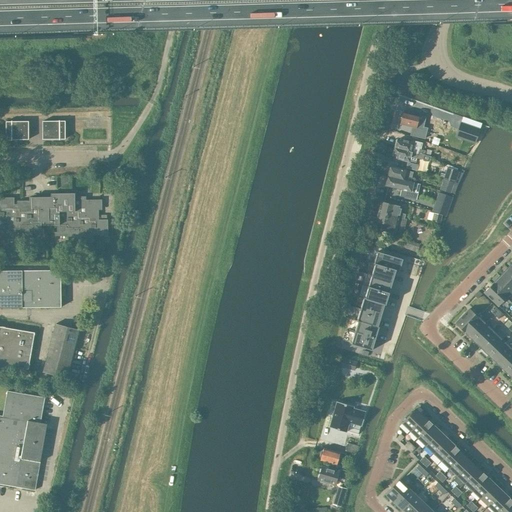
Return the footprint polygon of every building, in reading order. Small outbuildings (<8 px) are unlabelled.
[(331,0),(327,18),(330,19),(335,0),(331,0)] [(423,129),(426,117),(403,111),(400,124),(415,127),(412,137),(419,139),(422,129),(423,129)] [(439,118),(434,129),(447,136),(452,124),(439,118)] [(28,121),(6,122),(6,140),(28,139),(28,121)] [(65,139),(65,121),(42,121),(43,139),(65,139)] [(460,123),(456,137),(475,143),(480,130),(460,123)] [(400,141),(396,140),(394,148),(424,155),(425,155),(427,150),(419,148),(420,143),(400,139),(400,141)] [(430,157),(424,155),(394,148),(392,155),(396,156),(396,158),(415,163),(416,158),(423,159),(422,160),(429,161),(430,157)] [(406,168),(416,171),(417,165),(408,163),(406,168)] [(413,172),(389,167),(387,176),(410,182),(413,172)] [(454,181),(457,171),(447,167),(444,178),(454,181)] [(410,182),(387,176),(385,185),(418,193),(420,184),(410,182)] [(90,189),(90,177),(76,178),(76,189),(90,189)] [(443,179),(440,190),(450,194),(454,183),(443,179)] [(76,192),(57,193),(55,193),(55,196),(28,197),(28,200),(16,200),(16,204),(13,204),(13,197),(0,197),(0,243),(8,243),(8,240),(19,239),(19,236),(31,236),(31,232),(43,232),(43,228),(41,228),(40,221),(54,220),(54,224),(56,224),(56,231),(54,231),(54,235),(66,235),(66,239),(78,239),(78,242),(92,242),(92,234),(104,234),(104,236),(108,236),(108,218),(98,218),(98,209),(102,209),(101,199),(85,199),(85,195),(76,196),(76,192)] [(439,192),(432,211),(443,215),(449,196),(439,192)] [(401,207),(380,202),(378,212),(404,218),(405,214),(400,213),(401,207)] [(402,227),(404,218),(378,212),(376,222),(382,223),(380,229),(400,234),(402,227)] [(442,215),(434,213),(432,221),(440,223),(442,215)] [(419,245),(408,241),(406,246),(418,250),(419,245)] [(377,252),(374,263),(399,271),(400,270),(402,261),(403,259),(390,255),(377,252)] [(375,264),(372,275),(393,281),(395,272),(396,271),(399,272),(399,271),(374,263),(374,264),(375,264)] [(60,269),(0,270),(0,307),(1,308),(61,306),(60,269)] [(511,273),(508,270),(505,273),(504,272),(500,276),(511,288),(511,273)] [(372,275),(368,287),(389,293),(393,281),(372,275)] [(511,291),(511,288),(500,276),(495,281),(496,282),(493,285),(506,298),(511,291)] [(506,298),(493,285),(490,289),(489,287),(484,292),(499,306),(506,298)] [(364,297),(364,298),(386,304),(389,294),(389,293),(368,287),(365,297),(364,297)] [(364,298),(360,309),(381,315),(382,314),(384,305),(385,304),(386,305),(386,304),(364,298)] [(360,309),(357,320),(379,327),(379,326),(378,326),(378,325),(381,315),(360,309)] [(465,331),(478,317),(470,309),(466,313),(465,312),(459,318),(460,319),(455,324),(464,332),(465,331)] [(486,325),(478,317),(465,331),(467,333),(466,334),(472,340),(486,325)] [(66,378),(79,330),(82,330),(84,320),(75,318),(72,328),(56,324),(43,372),(66,378)] [(358,321),(354,332),(376,338),(379,327),(357,320),(357,321),(358,321)] [(481,347),(494,333),(486,325),(472,340),(478,345),(479,344),(481,347)] [(0,326),(0,364),(28,369),(35,332),(0,326)] [(354,332),(351,344),(372,350),(376,338),(354,332)] [(488,356),(503,341),(494,333),(481,347),(484,349),(483,350),(488,356)] [(498,362),(511,349),(503,341),(488,356),(494,361),(495,360),(498,362)] [(511,363),(511,349),(498,362),(500,365),(499,366),(505,371),(511,363)] [(356,363),(343,359),(341,366),(354,370),(356,363)] [(3,416),(0,415),(0,483),(35,489),(40,459),(47,423),(41,422),(45,397),(8,390),(3,416)] [(330,427),(346,432),(349,422),(362,426),(366,412),(353,408),(354,406),(337,402),(330,427)] [(410,431),(424,416),(416,409),(402,423),(410,431)] [(432,424),(429,420),(428,421),(424,416),(410,431),(418,438),(432,424)] [(439,431),(432,424),(418,438),(426,446),(439,431)] [(434,453),(447,439),(439,431),(426,446),(434,453)] [(359,439),(350,437),(346,451),(355,454),(359,439)] [(455,446),(447,439),(434,453),(441,461),(455,446)] [(449,468),(463,454),(459,450),(459,449),(455,446),(441,461),(449,468)] [(320,454),(319,457),(321,459),(320,461),(330,463),(329,465),(335,467),(335,465),(337,465),(339,457),(345,459),(346,454),(324,448),(322,454),(320,454)] [(457,475),(471,461),(463,454),(449,468),(457,475)] [(465,483),(478,469),(471,461),(457,475),(465,483)] [(425,470),(419,464),(416,468),(421,473),(423,472),(425,470)] [(335,485),(339,471),(322,466),(318,481),(335,485)] [(486,476),(486,477),(487,476),(483,472),(483,473),(478,469),(465,483),(473,491),(486,476)] [(494,484),(486,477),(486,476),(473,491),(480,498),(494,484)] [(394,502),(408,488),(408,487),(400,479),(386,494),(394,502)] [(402,510),(416,495),(417,496),(420,492),(411,484),(408,487),(408,488),(394,502),(402,510)] [(488,505),(502,491),(494,484),(480,498),(488,505)] [(338,486),(336,493),(345,495),(347,489),(338,486)] [(447,491),(441,486),(439,488),(438,489),(444,495),(447,491)] [(496,511),(510,499),(509,499),(502,491),(488,505),(494,511),(496,511)] [(404,511),(416,511),(424,503),(417,496),(416,495),(402,510),(404,511)] [(510,511),(511,511),(511,500),(510,498),(509,499),(510,499),(496,511),(510,511)] [(431,511),(433,511),(424,503),(416,511),(431,511)]
